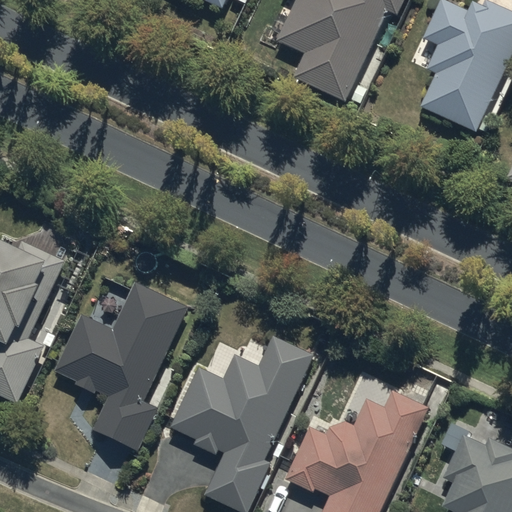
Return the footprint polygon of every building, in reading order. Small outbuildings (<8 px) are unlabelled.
[(205,0),(227,10),(231,0),(238,0),(249,5),(251,0),(205,0)] [(407,0),(299,0),(281,41),(309,54),(297,80),(349,104),(391,12),(401,17),(407,0)] [(479,134),(511,61),(511,11),(489,1),(486,8),(476,4),(472,14),(444,0),(425,40),(441,48),(431,70),(439,74),(423,108),(479,134)] [(54,359),(35,348),(74,269),(0,232),(0,407),(21,419),(54,359)] [(165,417),(148,408),(194,315),(140,297),(119,341),(88,326),(63,378),(114,403),(96,439),(143,462),(165,417)] [(211,507),(221,511),(249,511),(320,363),(279,343),(263,376),(237,363),(226,387),(203,376),(174,436),(231,463),(211,507)] [(333,511),(389,511),(437,415),(399,396),(390,414),(372,405),(356,447),(320,429),(292,486),(335,508),(333,511)] [(474,511),(511,511),(511,461),(474,444),(452,492),(478,505),(474,511)]
